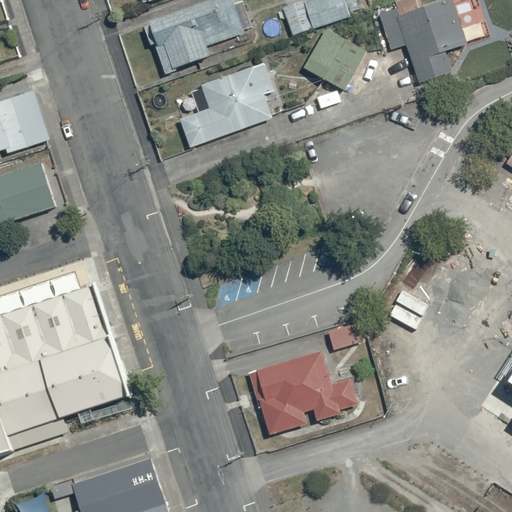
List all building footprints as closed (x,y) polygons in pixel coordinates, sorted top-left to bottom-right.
[(235,5),(233,0),(220,0),(213,3),(213,2),(150,24),(151,27),(145,28),(151,46),(155,45),(166,76),(177,72),(176,69),(211,57),(207,47),(245,34),(244,31),(253,28),(244,2),(235,5)] [(310,0),(305,2),(314,29),(350,17),(349,13),(360,10),(356,0),(310,0)] [(419,84),(453,73),(446,53),(468,45),(452,0),(449,0),(420,10),(416,0),(400,0),(395,2),(398,9),(379,16),(391,50),(407,46),(419,84)] [(314,29),(303,1),(283,9),(293,37),(314,29)] [(346,92),(368,53),(326,29),(304,69),(346,92)] [(191,149),(273,119),(264,95),(275,92),(265,64),(201,86),(210,109),(180,120),(191,149)] [(0,153),(9,150),(11,154),(54,141),(38,92),(0,103),(0,153)] [(13,223),(59,208),(45,164),(0,178),(0,188),(1,191),(0,191),(0,229),(14,225),(13,223)] [(134,401),(140,399),(100,283),(85,288),(79,273),(0,298),(0,461),(23,454),(21,450),(72,433),(68,421),(134,399),(134,401)] [(334,351),(364,342),(359,324),(329,332),(334,351)] [(270,435),(307,424),(304,413),(314,410),(317,422),(341,414),(340,411),(359,405),(351,379),(333,385),(322,351),(257,371),(257,372),(250,375),(258,402),(260,402),(270,435)] [(511,380),(511,360),(503,374),(511,380)] [(171,511),(153,459),(75,485),(84,511),(79,511),(171,511)] [(79,494),(74,480),(61,484),(64,493),(65,498),(79,494)] [(53,497),(64,493),(61,484),(60,484),(50,487),(53,497)]
